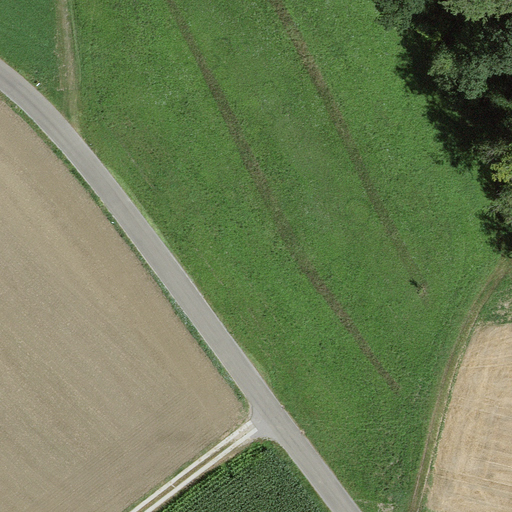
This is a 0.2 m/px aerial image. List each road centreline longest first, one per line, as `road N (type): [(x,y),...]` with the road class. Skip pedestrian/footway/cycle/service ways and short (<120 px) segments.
road 1 (tertiary): [(0,74),(28,93),(345,511)]
road 2 (track): [(272,413),(141,511)]
